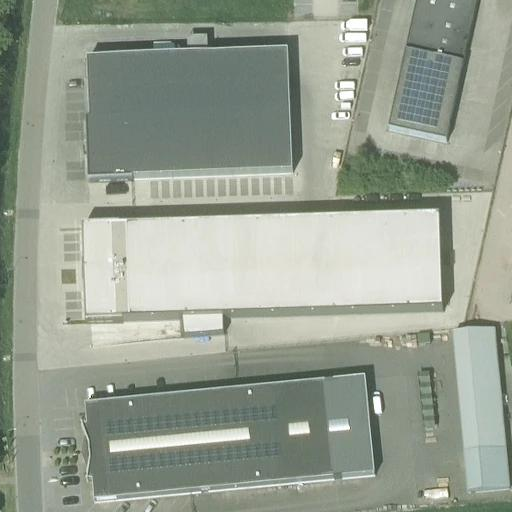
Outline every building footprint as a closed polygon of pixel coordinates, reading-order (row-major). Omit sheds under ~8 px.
[(417,0),(389,133),(447,145),(477,0),(417,0)] [(293,177),(288,55),(87,63),(89,123),(86,123),(88,185),(133,184),(133,183),(293,177)] [(441,218),(82,230),(86,327),(182,324),(184,342),(225,338),(225,322),(444,315),(441,218)] [(375,479),(365,382),(85,408),(87,429),(83,430),(83,429),(81,430),(88,449),(90,465),(86,486),(88,486),(88,485),(93,485),(94,506),(375,479)] [(506,452),(502,411),(460,415),(464,456),(467,496),(509,492),(506,452)]
